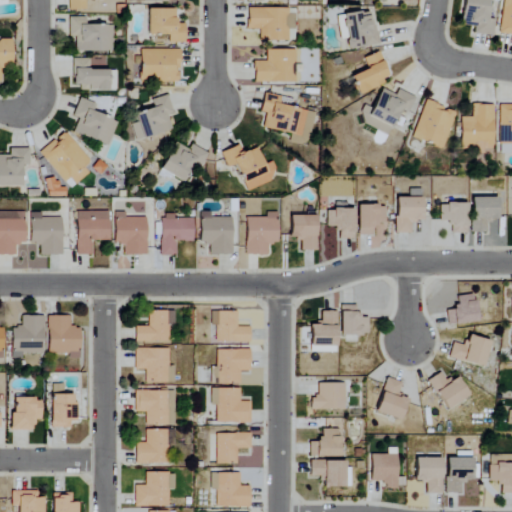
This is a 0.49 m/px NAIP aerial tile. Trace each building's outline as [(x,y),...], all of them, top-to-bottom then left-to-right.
[(68,0),(69,11),(84,11),(84,0),(68,0)] [(488,0),(462,0),(459,26),(473,27),(473,34),(492,36),(493,20),(486,19),(488,0)] [(511,0),(502,0),(498,34),(511,35),(511,0)] [(146,36),(167,36),(167,44),(183,44),(184,25),(174,24),(174,10),(146,9),(146,36)] [(287,42),(287,31),(293,31),(293,10),(246,9),(246,30),(258,30),(258,41),(287,42)] [(376,46),(371,11),(342,15),(346,50),(376,46)] [(74,53),(111,52),(111,25),(84,26),(84,18),(67,18),(67,37),(74,37),(74,53)] [(0,65),(10,66),(10,40),(0,39),(0,65)] [(178,82),(179,51),(139,50),(138,82),(178,82)] [(253,84),(293,83),(293,50),(265,51),(265,61),(252,62),(253,84)] [(363,59),(367,70),(350,77),(357,95),(389,81),(377,53),(363,59)] [(105,91),(106,71),(88,71),(88,60),(71,60),(71,90),(105,91)] [(107,91),(115,91),(115,71),(106,71),(107,91)] [(292,100),(263,94),(259,113),(264,114),(261,129),(289,135),(288,142),(306,146),(313,113),(290,108),(292,100)] [(171,129),(166,116),(172,114),(166,95),(150,101),(152,108),(133,115),(136,122),(129,125),(136,142),(171,129)] [(107,147),(116,123),(91,113),(94,105),(78,99),(71,117),(77,119),(71,134),(107,147)] [(412,140),(443,149),(454,111),(423,102),(412,140)] [(460,117),(460,153),(484,153),(484,150),(492,150),(493,105),(471,105),(471,117),(460,117)] [(498,144),(511,144),(511,105),(499,105),(498,144)] [(89,163),(64,132),(38,153),(63,183),(69,178),(75,184),(88,174),(83,167),(89,163)] [(187,150),(174,142),(159,170),(186,185),(204,152),(190,144),(187,150)] [(220,152),(226,168),(234,165),(244,192),(275,180),(269,163),(261,165),(255,148),(241,154),(238,146),(220,152)] [(0,187),(20,188),(20,165),(27,166),(27,149),(8,149),(8,156),(0,155),(0,187)] [(409,234),(410,222),(420,222),(421,199),(395,198),(394,234),(409,234)] [(470,199),(471,234),(487,233),(487,220),(497,220),(496,198),(470,199)] [(449,234),(466,234),(467,205),(439,204),(438,222),(449,222),(449,234)] [(385,223),(385,206),(356,207),(357,236),(375,236),(374,223),(385,223)] [(338,239),(352,240),(353,211),(326,210),(325,229),(338,229),(338,239)] [(23,212),(0,212),(0,255),(13,256),(13,244),(23,244),(23,212)] [(75,256),(91,256),(90,241),(107,241),(107,212),(75,212),(75,256)] [(209,218),(209,212),(198,212),(198,244),(208,244),(208,256),(230,256),(229,218),(209,218)] [(144,218),(123,218),(123,213),(112,213),(113,245),(122,245),(122,256),(145,256),(144,218)] [(244,218),(244,256),(267,256),(267,243),(275,244),(276,213),(264,213),(263,218),(244,218)] [(59,217),(39,218),(39,214),(28,214),(29,244),(38,244),(38,256),(61,256),(59,217)] [(159,256),(175,256),(175,241),(192,241),(192,219),(172,219),(172,215),(159,215),(159,256)] [(315,252),(315,217),(288,217),(288,240),(300,240),(299,251),(315,252)] [(454,296),(455,309),(445,310),(446,324),(476,322),(474,294),(454,296)] [(339,334),(366,335),(367,317),(355,317),(355,305),(339,305),(339,334)] [(134,342),(167,341),(166,310),(146,311),(146,326),(133,326),(134,342)] [(336,311),(320,310),(320,323),(309,323),(308,350),(334,351),(336,311)] [(214,342),(248,342),(248,327),(235,327),(235,312),(210,311),(209,326),(214,326),(214,342)] [(41,354),(42,316),(20,315),(20,327),(10,327),(10,359),(22,359),(22,353),(41,354)] [(482,367),(490,341),(468,334),(465,345),(452,342),(448,357),(482,367)] [(167,348),(133,348),(133,369),(143,370),(143,383),(166,383),(167,348)] [(249,371),(248,349),(215,350),(215,367),(209,367),(209,385),(239,384),(238,371),(249,371)] [(427,379),(444,409),(468,396),(457,376),(446,383),(440,372),(427,379)] [(400,419),(405,399),(396,397),(400,382),(384,378),(375,413),(400,419)] [(343,410),(344,383),(316,383),(316,397),(309,397),(309,409),(343,410)] [(49,428),(68,428),(68,421),(75,421),(75,405),(71,405),(71,394),(61,393),(61,384),(50,384),(49,428)] [(210,388),(210,406),(215,406),(215,423),(249,423),(250,402),(239,402),(239,388),(210,388)] [(166,391),(133,390),(133,412),(144,412),(144,425),(165,425),(166,391)] [(39,398),(10,398),(10,430),(32,430),(32,421),(39,420),(39,398)] [(133,463),(165,464),(165,430),(144,429),(143,443),(134,442),(133,463)] [(308,456),(338,457),(338,430),(320,429),(320,440),(308,440),(308,456)] [(214,434),(215,464),(236,464),(235,449),(249,448),(249,433),(214,434)] [(445,457),(444,493),(461,493),(461,479),(471,479),(471,452),(462,452),(462,457),(445,457)] [(369,455),(369,481),(381,481),(381,489),(396,489),(395,454),(369,455)] [(487,482),(499,482),(499,494),(511,493),(511,454),(487,455),(487,482)] [(425,494),(440,494),(441,457),(414,457),(413,482),(425,482),(425,494)] [(347,460),(308,461),(309,477),(322,476),(322,487),(348,487),(347,460)] [(167,506),(167,489),(173,489),(173,472),(144,472),(144,485),(133,485),(133,506),(167,506)] [(248,507),(248,486),(238,486),(238,473),(209,473),(209,490),(215,490),(215,507),(248,507)] [(35,491),(10,491),(10,506),(16,506),(15,511),(41,511),(42,497),(35,497),(35,491)] [(77,511),(77,502),(70,502),(70,493),(50,494),(50,511),(77,511)]
